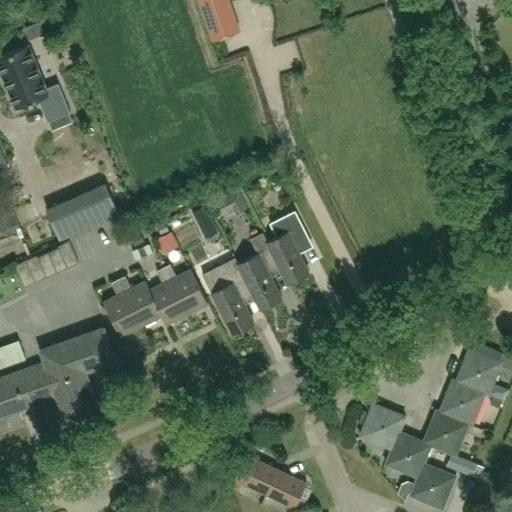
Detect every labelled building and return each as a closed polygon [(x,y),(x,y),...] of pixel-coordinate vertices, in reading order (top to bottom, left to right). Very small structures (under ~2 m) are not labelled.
[(228,0),(200,0),(213,39),(239,30),(228,0)] [(423,0),(439,41),(464,31),(457,12),(461,11),(457,0),(423,0)] [(0,56),(0,77),(4,76),(5,79),(8,88),(9,88),(17,108),(39,100),(48,122),(71,113),(59,84),(46,89),(28,46),(0,56)] [(60,240),(120,215),(107,184),(47,210),(60,240)] [(218,231),(204,205),(192,211),(206,238),(218,231)] [(268,242),(267,240),(266,241),(288,283),(309,273),(295,246),(309,239),(295,210),(269,223),(276,238),(268,242)] [(170,231),(166,222),(158,226),(163,234),(170,231)] [(136,247),(146,242),(142,232),(131,237),(136,247)] [(178,247),(172,232),(158,239),(165,253),(178,247)] [(257,254),(236,265),(250,291),(260,309),(281,298),(267,269),(277,264),(287,284),(288,283),(266,241),(267,240),(263,232),(250,239),(257,254)] [(58,245),(59,247),(68,267),(79,262),(69,240),(58,245)] [(138,262),(153,253),(149,244),(133,252),(138,262)] [(59,247),(48,252),(57,272),(68,267),(59,247)] [(48,252),(38,256),(47,277),(57,272),(48,252)] [(47,277),(38,256),(37,255),(26,259),(36,281),(47,277)] [(236,265),(233,258),(201,274),(232,334),(254,323),(240,296),(250,291),(236,265)] [(36,281),(26,259),(15,264),(25,286),(36,281)] [(164,268),(187,315),(208,305),(191,269),(176,276),(171,264),(164,268)] [(187,315),(164,268),(156,271),(162,283),(150,289),(156,302),(155,303),(161,316),(166,325),(187,315)] [(156,302),(150,289),(146,281),(131,288),(125,276),(118,279),(141,326),(161,316),(155,303),(156,302)] [(141,326),(118,279),(111,283),(117,295),(103,301),(120,336),(141,326)] [(0,416),(57,397),(66,421),(99,410),(85,371),(115,360),(103,328),(41,350),(45,363),(0,378),(0,416)] [(23,337),(0,345),(0,371),(32,359),(23,337)] [(504,353),(475,341),(472,350),(500,361),(504,353)] [(452,379),(489,394),(502,362),(500,361),(472,350),(469,348),(456,380),(452,379)] [(489,394),(452,379),(440,411),(436,409),(436,410),(472,424),(485,393),(489,394)] [(490,403),(499,407),(502,400),(493,396),(490,403)] [(386,464),(405,417),(373,403),(360,436),(392,449),(386,464)] [(364,425),(369,413),(363,410),(359,422),(364,425)] [(436,410),(423,441),(423,442),(431,445),(431,446),(456,456),(466,431),(479,437),(483,430),(472,425),(472,424),(436,410)] [(405,417),(386,464),(417,477),(409,496),(410,496),(417,477),(423,463),(424,463),(431,446),(431,445),(423,442),(423,441),(400,432),(406,417),(405,417)] [(266,495),(278,470),(250,457),(238,481),(266,495)] [(456,476),(424,463),(423,463),(417,477),(410,496),(443,509),(456,476)] [(278,470),(266,495),(294,508),(306,484),(278,470)] [(400,488),(398,492),(405,501),(409,491),(400,488)]
